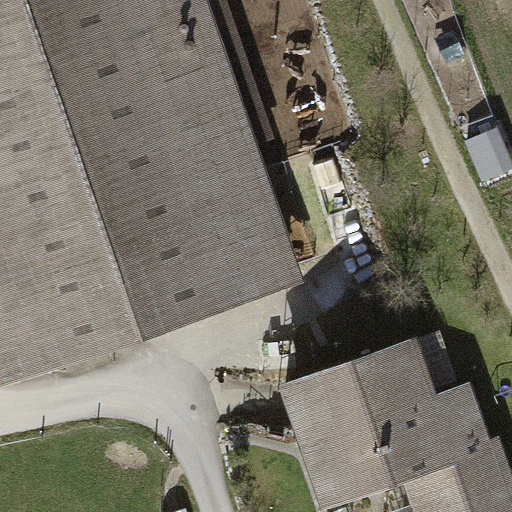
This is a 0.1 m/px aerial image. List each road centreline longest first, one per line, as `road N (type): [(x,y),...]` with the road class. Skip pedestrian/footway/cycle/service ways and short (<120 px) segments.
road 1 (track): [(385,0),(511,277)]
road 2 (track): [(219,511),(190,415),(123,381),(0,410)]
